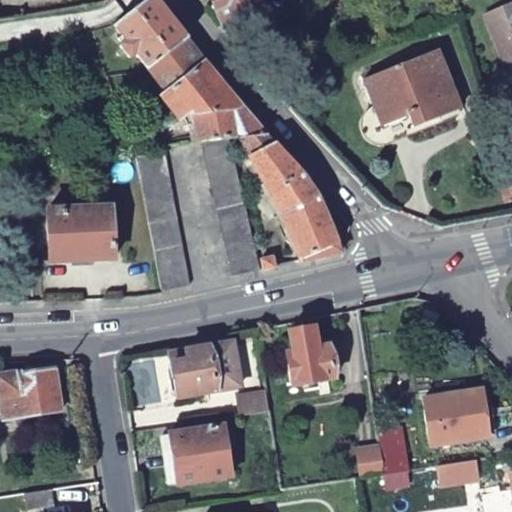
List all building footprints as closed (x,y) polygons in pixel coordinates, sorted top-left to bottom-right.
[(185,39),(152,0),(144,0),(113,26),(118,31),(114,35),(119,40),(116,42),(126,54),(132,49),(147,68),(185,39)] [(268,3),(266,0),(214,0),(224,21),(268,3)] [(511,0),(509,0),(484,11),(511,74),(511,0)] [(203,64),(185,39),(147,68),(167,92),(203,64)] [(459,107),(437,51),(364,79),(387,136),(459,107)] [(231,139),(264,135),(203,64),(167,92),(160,97),(179,119),(191,111),(198,144),(203,143),(231,139)] [(506,108),(492,112),(495,121),(508,116),(506,108)] [(502,148),(511,143),(511,129),(508,116),(495,121),(502,147),(502,148)] [(125,153),(136,151),(154,149),(152,131),(123,135),(125,153)] [(317,198),(264,135),(231,139),(237,157),(248,152),(276,205),(302,263),(341,253),(317,198)] [(257,262),(231,139),(203,143),(229,276),(259,270),(257,262)] [(160,295),(188,288),(165,153),(137,159),(160,295)] [(504,200),(511,198),(511,183),(510,176),(498,178),(504,200)] [(113,262),(109,207),(103,208),(103,203),(55,206),(55,210),(44,211),(47,266),(113,262)] [(259,272),(277,269),(274,258),(257,262),(259,270),(259,272)] [(335,379),(329,346),(316,348),(313,328),(289,332),(292,353),(286,354),(292,386),(335,379)] [(240,386),(232,343),(170,354),(178,397),(240,386)] [(62,413),(56,369),(0,377),(0,398),(4,422),(62,413)] [(489,439),(482,391),(423,399),(431,447),(489,439)] [(238,397),(241,417),(270,413),(266,392),(238,397)] [(172,436),(180,486),(233,478),(226,428),(172,436)] [(169,487),(180,486),(172,436),(162,437),(169,487)] [(358,450),(363,479),(386,475),(383,460),(381,447),(358,450)] [(404,457),(383,460),(386,475),(406,472),(404,457)] [(406,472),(386,475),(388,492),(409,488),(406,472)] [(29,511),(54,508),(51,492),(25,496),(27,511),(29,511)]
